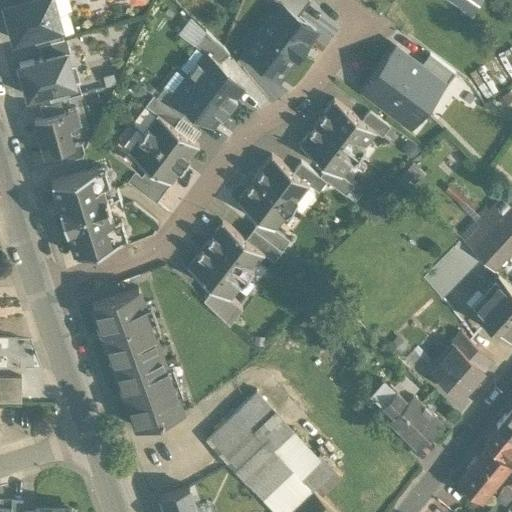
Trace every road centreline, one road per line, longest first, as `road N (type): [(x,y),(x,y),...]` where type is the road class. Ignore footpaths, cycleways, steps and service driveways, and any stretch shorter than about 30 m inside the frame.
road 1 (residential): [(39,290),(155,254),(243,137),(314,88),(360,27)]
road 2 (residential): [(511,389),(412,511)]
road 3 (residential): [(39,290),(91,437)]
road 4 (residential): [(0,165),(39,290)]
